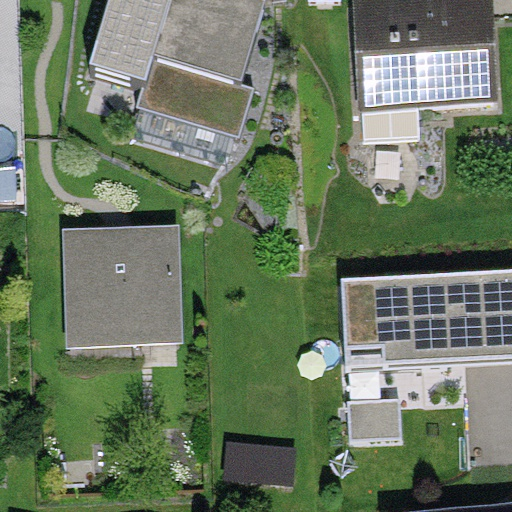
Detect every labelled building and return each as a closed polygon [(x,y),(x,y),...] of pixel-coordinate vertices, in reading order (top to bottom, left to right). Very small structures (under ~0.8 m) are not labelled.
[(287,15),(236,0),(122,0),(93,102),(249,147),(287,15)] [(503,8),(354,15),(360,120),(509,112),(503,8)] [(178,231),(71,233),(73,359),(179,357),(178,231)] [(343,290),(347,379),(511,371),(511,281),(430,285),(429,275),(392,276),(393,287),(343,290)] [(357,405),(360,445),(409,442),(406,402),(357,405)]
